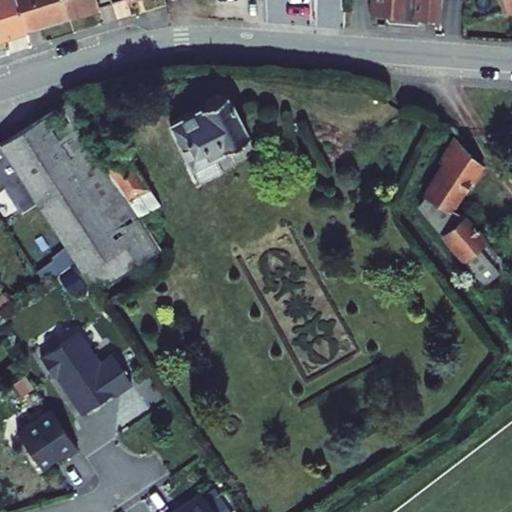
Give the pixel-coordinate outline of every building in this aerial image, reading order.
[(0,0),(0,44),(18,39),(5,0),(0,0)] [(5,0),(18,39),(64,26),(55,0),(5,0)] [(102,0),(55,0),(64,26),(107,13),(102,0)] [(102,0),(107,13),(151,0),(102,0)] [(377,0),(377,21),(395,22),(395,24),(410,25),(409,26),(409,27),(409,28),(410,29),(410,30),(410,31),(411,31),(412,31),(445,35),(448,0),(377,0)] [(170,260),(147,227),(166,214),(127,155),(123,157),(84,100),(68,107),(63,109),(62,109),(66,115),(4,157),(40,213),(78,270),(101,306),(170,260)] [(203,195),(224,184),(216,168),(253,150),(231,105),(171,135),(203,195)] [(261,164),(253,150),(216,168),(224,184),(261,164)] [(0,151),(0,204),(8,199),(24,224),(40,213),(4,157),(0,151)] [(460,156),(445,185),(452,189),(441,210),(464,224),(476,201),(479,203),(490,184),(460,156)] [(474,225),(451,243),(473,268),(494,247),(474,225)] [(78,338),(41,364),(54,385),(56,383),(82,421),(116,397),(118,400),(132,390),(112,361),(100,370),(78,338)] [(50,416),(16,439),(41,476),(61,462),(64,466),(78,456),(50,416)] [(207,511),(200,501),(183,511),(207,511)]
